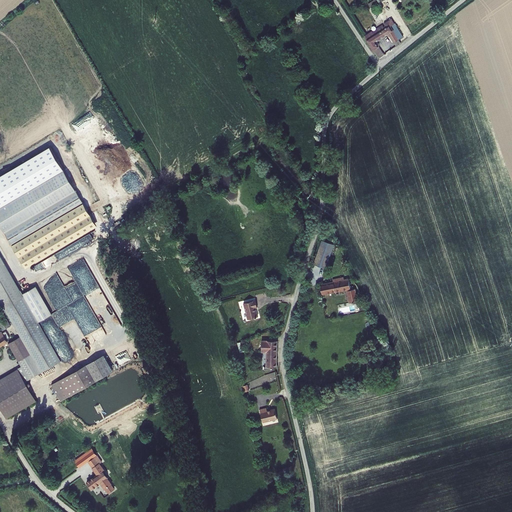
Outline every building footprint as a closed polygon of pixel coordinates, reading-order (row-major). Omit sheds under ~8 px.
[(365,36),(370,44),(373,50),(378,46),(375,42),(388,33),(394,43),(399,40),(403,37),(391,19),(384,24),(386,27),(385,28),(383,25),(372,31),(365,36)] [(378,46),(373,50),(380,58),(384,55),(385,55),(378,46)] [(64,170),(0,207),(0,224),(25,267),(97,226),(64,170)] [(334,245),(322,240),(313,264),(326,269),(334,245)] [(29,293),(23,296),(0,254),(0,299),(4,307),(14,324),(21,336),(34,360),(41,372),(61,361),(37,318),(41,315),(29,293)] [(322,293),(350,288),(348,279),(344,280),(343,277),(336,278),(337,281),(320,285),(321,286),(322,293)] [(35,287),(27,291),(29,293),(41,315),(49,311),(35,287)] [(351,302),(357,300),(354,289),(348,290),(351,302)] [(256,307),(257,307),(255,299),(244,303),(248,319),(258,316),(256,307)] [(346,319),(354,317),(352,307),(344,308),(346,319)] [(1,309),(0,308),(0,325),(3,331),(11,326),(1,309)] [(21,336),(9,343),(22,366),(32,361),(34,360),(21,336)] [(276,366),(277,350),(277,341),(262,340),(261,354),(267,354),(266,369),(271,368),(271,366),(276,366)] [(86,365),(96,381),(113,371),(104,355),(86,365)] [(18,369),(25,381),(38,374),(32,361),(22,366),(21,367),(18,369)] [(59,380),(69,397),(96,381),(86,365),(59,380)] [(36,401),(25,381),(18,369),(0,379),(0,406),(7,418),(36,401)] [(52,384),(61,401),(69,397),(59,380),(52,384)] [(263,422),(277,418),(275,408),(267,410),(266,408),(260,409),(263,422)] [(93,447),(75,459),(79,467),(89,461),(97,474),(86,481),(91,489),(101,483),(108,493),(116,488),(99,461),(101,460),(93,447)]
